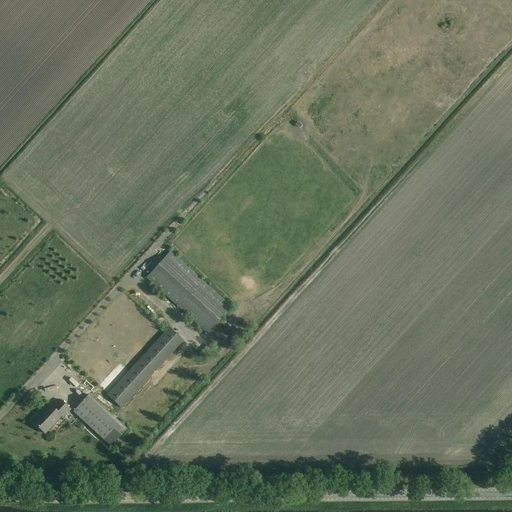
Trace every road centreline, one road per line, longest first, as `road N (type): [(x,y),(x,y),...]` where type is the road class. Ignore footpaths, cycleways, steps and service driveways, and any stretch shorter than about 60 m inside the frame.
road 1 (track): [(0,283),(51,227),(117,289),(380,0)]
road 2 (tertiary): [(511,494),(0,496)]
